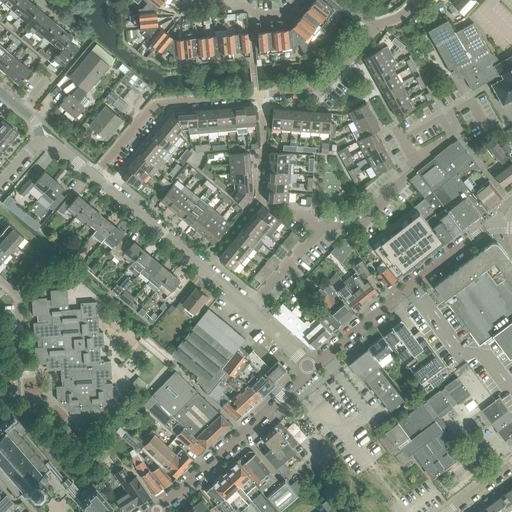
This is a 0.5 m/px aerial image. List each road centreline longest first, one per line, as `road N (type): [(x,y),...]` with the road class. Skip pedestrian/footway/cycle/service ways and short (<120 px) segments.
road 1 (residential): [(310,369),(476,235),(496,228)]
road 2 (residential): [(156,511),(310,369)]
road 3 (residential): [(92,178),(155,103),(258,96)]
road 4 (residential): [(201,268),(260,195),(258,96)]
road 5 (residential): [(258,96),(323,90),(371,24)]
road 6 (residential): [(201,268),(92,178)]
road 7 (residential): [(326,227),(364,224),(417,159)]
